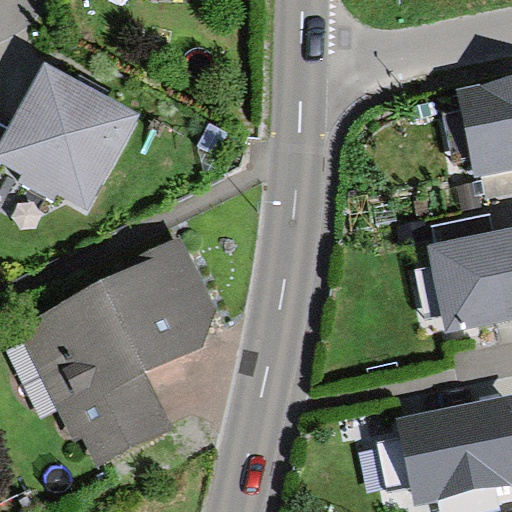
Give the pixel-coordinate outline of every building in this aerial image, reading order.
[(127,115),(36,70),(4,133),(0,140),(0,173),(78,212),(127,115)] [(511,77),(460,90),(478,178),(483,177),(511,171),(511,77)] [(511,171),(483,177),(487,199),(511,194),(511,171)] [(433,225),(436,244),(496,232),(493,212),(433,225)] [(511,319),(511,228),(496,232),(436,244),(430,246),(447,332),(511,319)] [(187,350),(197,307),(169,250),(11,327),(62,432),(80,441),(90,464),(152,437),(125,377),(187,350)] [(511,395),(398,420),(415,503),(511,484),(511,395)]
